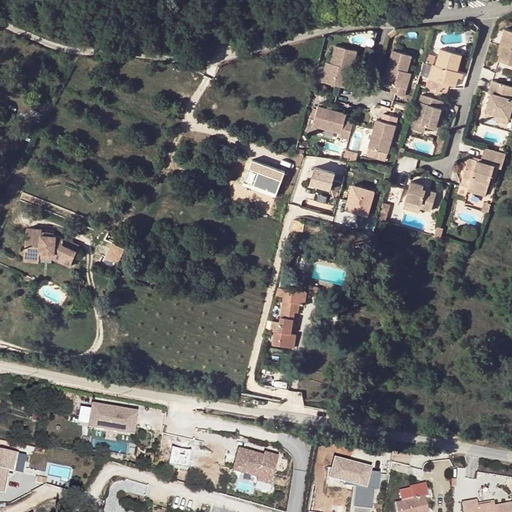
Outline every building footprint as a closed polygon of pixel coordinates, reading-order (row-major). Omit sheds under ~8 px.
[(511,32),(506,30),(501,45),(504,46),(501,52),(498,61),(511,65),(511,32)] [(352,64),(356,65),(360,51),(339,45),(333,65),(329,64),(323,84),(345,89),(347,81),(352,64)] [(414,57),(396,51),(391,68),(394,69),(391,80),(390,83),(394,85),(392,94),(406,97),(413,74),(409,73),(414,57)] [(458,78),(459,73),(464,57),(443,51),(438,67),(434,81),(452,86),(457,88),(460,79),(458,78)] [(351,82),(356,65),(352,64),(347,81),(351,82)] [(434,81),(430,80),(428,90),(449,96),(452,86),(434,81)] [(511,106),(511,87),(492,81),(488,95),(491,95),(489,100),(493,101),(491,106),(488,105),(486,113),(509,119),(511,106)] [(442,101),(422,95),(414,122),(425,126),(435,129),(442,101)] [(320,106),(319,109),(315,125),(321,127),(342,133),(341,137),(350,140),(355,123),(347,121),(348,115),(320,106)] [(319,109),(315,108),(309,131),(319,134),(321,127),(315,125),(319,109)] [(397,127),(378,122),(369,150),(389,156),(397,127)] [(424,133),(425,126),(414,122),(412,129),(424,133)] [(494,169),(501,171),(506,157),(485,150),(480,163),(479,163),(478,167),(475,166),(477,162),(469,160),(463,179),(471,181),(469,189),(486,194),(494,169)] [(358,157),(346,153),(344,161),(356,163),(358,157)] [(277,196),(286,171),(253,159),(244,185),(277,196)] [(341,173),(323,168),(318,182),(337,187),(341,173)] [(367,189),(344,183),(337,209),(359,216),(367,189)] [(425,188),(413,184),(405,211),(421,215),(422,211),(433,214),(438,195),(430,193),(425,191),(425,188)] [(486,194),(469,189),(467,193),(485,199),(486,194)] [(491,206),(484,204),(481,214),(488,216),(491,206)] [(391,217),(383,215),(381,223),(389,225),(391,217)] [(42,228),(27,226),(25,254),(40,256),(40,251),(54,252),(73,259),(78,249),(63,243),(65,238),(57,235),(54,235),(54,232),(43,230),(42,228)] [(436,228),(433,239),(439,241),(442,230),(436,228)] [(108,231),(97,252),(103,255),(119,263),(125,247),(122,245),(125,239),(108,231)] [(54,252),(40,251),(40,256),(53,257),(71,264),(73,259),(54,252)] [(100,261),(103,255),(97,252),(94,258),(100,261)] [(279,332),(275,331),(273,345),(294,349),(296,334),(292,334),(295,312),(298,313),(300,302),(306,303),(307,292),(279,287),(278,295),(284,296),(280,322),(279,332)] [(279,332),(280,322),(272,321),(271,331),(275,331),(279,332)] [(139,416),(95,408),(91,430),(135,438),(139,416)] [(27,454),(0,449),(0,492),(4,493),(9,470),(23,472),(27,454)] [(264,459),(239,452),(234,473),(258,480),(257,482),(271,486),(279,460),(265,456),(264,459)] [(354,487),(349,511),(371,511),(374,494),(379,495),(382,471),(373,470),(374,466),(336,456),(330,477),(347,482),(346,485),(354,487)] [(396,504),(397,511),(428,511),(425,497),(429,496),(427,488),(411,491),(413,500),(396,504)] [(511,511),(511,505),(496,508),(496,511),(492,511),(492,507),(479,509),(479,506),(478,502),(464,504),(464,511),(511,511)]
